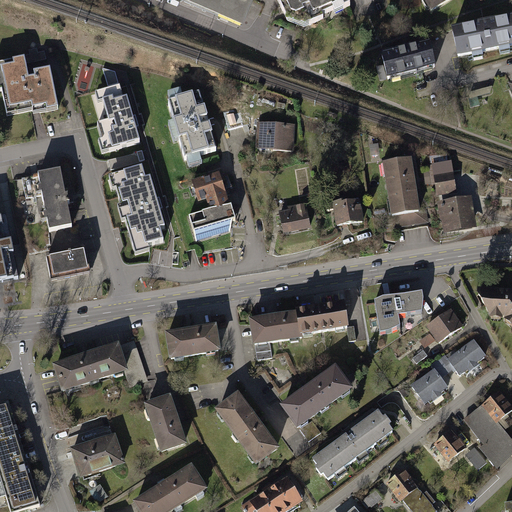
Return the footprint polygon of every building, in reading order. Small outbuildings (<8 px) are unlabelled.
[(177,0),(179,0),(244,29),(256,1),(254,0),(177,0)] [(343,0),(295,0),(288,4),(300,32),(347,10),(343,0)] [(419,0),(429,15),(452,0),(419,0)] [(511,15),(447,28),(454,57),(511,47),(511,15)] [(429,44),(383,56),(390,80),(435,68),(429,44)] [(23,60),(0,64),(0,85),(7,116),(44,108),(45,113),(57,111),(49,70),(32,74),(33,78),(27,79),(25,69),(23,60)] [(93,84),(95,92),(120,86),(117,69),(101,72),(103,82),(93,84)] [(120,88),(96,95),(99,104),(103,102),(110,124),(114,123),(116,129),(112,130),(114,135),(108,137),(113,151),(139,143),(126,99),(124,100),(120,88)] [(200,96),(168,105),(184,160),(215,152),(200,96)] [(294,127),(259,125),(257,149),(292,152),(294,127)] [(410,159),(385,163),(395,227),(428,222),(426,210),(418,211),(410,159)] [(439,195),(454,192),(450,165),(435,167),(439,195)] [(131,234),(136,232),(138,237),(142,236),(146,247),(162,242),(158,229),(164,228),(150,180),(145,181),(141,169),(124,174),(128,185),(123,187),(124,191),(120,193),(123,205),(128,204),(133,219),(127,221),(131,234)] [(60,171),(38,176),(49,232),(72,228),(60,171)] [(219,175),(192,183),(198,202),(207,199),(210,210),(229,206),(222,186),(227,184),(224,175),(219,177),(219,175)] [(370,197),(340,201),(344,228),(374,224),(370,197)] [(468,202),(442,206),(446,230),(472,226),(468,202)] [(231,206),(229,206),(210,210),(188,216),(196,242),(230,232),(232,222),(235,221),(231,206)] [(304,206),(280,211),(285,234),(310,229),(304,206)] [(0,287),(20,284),(7,217),(0,217),(0,287)] [(83,253),(48,260),(53,281),(88,274),(83,253)] [(511,293),(479,292),(492,317),(505,317),(511,323),(511,293)] [(375,303),(381,334),(390,333),(400,328),(399,317),(422,313),(423,300),(421,293),(404,296),(382,298),(375,303)] [(297,316),(252,323),(255,345),(301,338),(301,335),(348,327),(344,305),(297,313),(297,316)] [(451,311),(428,328),(439,343),(462,327),(451,311)] [(213,327),(166,335),(170,359),(217,351),(213,327)] [(475,342),(414,388),(426,404),(448,387),(445,384),(441,378),(453,370),(456,374),(460,378),(487,358),(475,342)] [(127,372),(139,369),(134,344),(121,346),(127,372)] [(116,346),(53,366),(62,392),(124,372),(116,346)] [(334,369),(282,408),(298,430),(351,391),(334,369)] [(511,408),(500,394),(484,407),(498,424),(511,412),(511,408)] [(238,396),(216,412),(256,466),(277,450),(238,396)] [(169,398),(145,406),(160,453),(185,445),(169,398)] [(0,406),(0,511),(22,511),(41,506),(36,489),(22,445),(9,403),(0,406)] [(511,441),(498,424),(484,407),(466,422),(486,446),(481,449),(497,469),(511,457),(511,441)] [(379,412),(313,459),(327,478),(393,431),(379,412)] [(114,437),(73,450),(82,478),(123,464),(114,437)] [(452,437),(433,451),(444,465),(462,450),(452,437)] [(189,469),(137,504),(142,511),(168,511),(202,489),(189,469)] [(408,474),(388,488),(404,508),(407,506),(421,494),(423,492),(408,474)] [(286,480),(252,502),(258,511),(285,511),(300,502),(286,480)] [(98,504),(109,498),(103,487),(92,493),(98,504)] [(436,511),(421,494),(407,506),(412,511),(436,511)]
